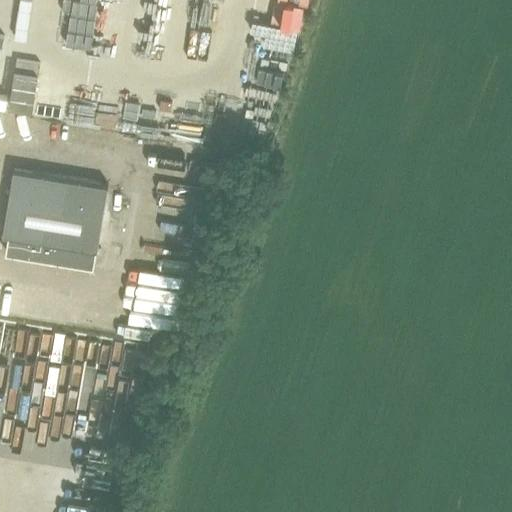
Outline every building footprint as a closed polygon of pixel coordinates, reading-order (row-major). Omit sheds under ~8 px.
[(17,54),(12,104),(38,107),(40,86),(47,87),(49,71),(42,71),(44,57),(17,54)] [(0,100),(7,101),(11,62),(0,61),(0,100)] [(75,90),(71,119),(85,120),(89,92),(75,90)] [(8,234),(5,252),(94,266),(108,184),(14,168),(3,233),(8,234)] [(145,184),(144,196),(197,197),(197,185),(145,184)] [(54,337),(0,328),(0,398),(12,401),(14,391),(46,395),(54,337)] [(88,328),(86,350),(101,351),(104,329),(88,328)] [(45,378),(38,426),(59,429),(60,419),(92,424),(97,386),(45,378)]
